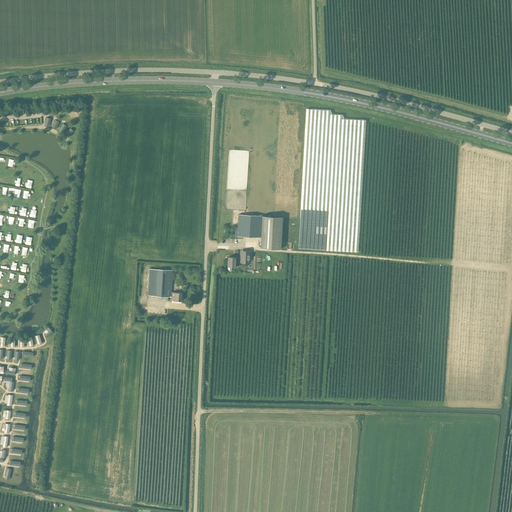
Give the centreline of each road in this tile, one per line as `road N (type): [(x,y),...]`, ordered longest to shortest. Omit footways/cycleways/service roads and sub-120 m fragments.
road 1 (unclassified): [(193,511),(215,82)]
road 2 (primary): [(511,143),(357,102),(215,82)]
road 3 (unknown): [(198,409),(417,414)]
road 4 (unclassified): [(0,82),(125,70),(216,72)]
road 5 (primary): [(215,82),(0,92)]
road 6 (unclassified): [(511,133),(314,83)]
